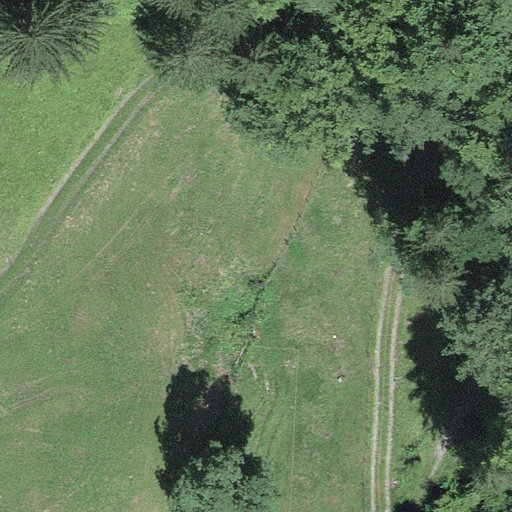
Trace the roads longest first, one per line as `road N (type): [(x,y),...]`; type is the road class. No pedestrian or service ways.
road 1 (track): [(364,0),(184,55),(139,95),(26,258),(0,283)]
road 2 (track): [(414,511),(511,314)]
